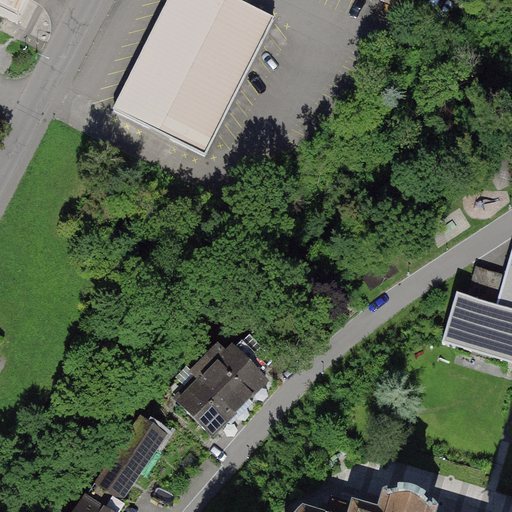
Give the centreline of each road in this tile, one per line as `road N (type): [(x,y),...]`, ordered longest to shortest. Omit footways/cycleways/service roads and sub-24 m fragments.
road 1 (residential): [(511,225),(376,320),(275,412),(189,511)]
road 2 (residential): [(0,168),(87,0)]
